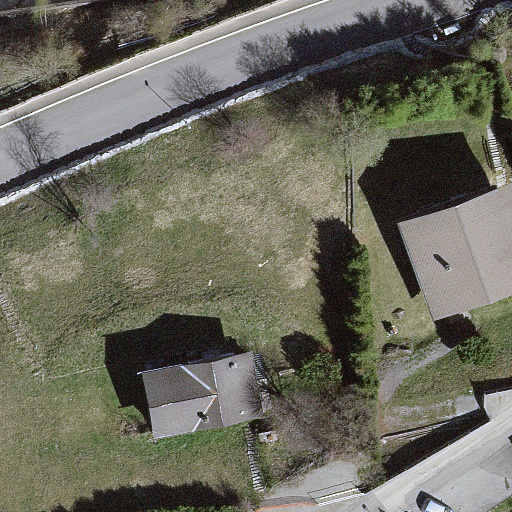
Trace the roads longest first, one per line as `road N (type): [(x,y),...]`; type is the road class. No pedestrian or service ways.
road 1 (unclassified): [(405,0),(0,156)]
road 2 (residential): [(373,511),(511,419)]
